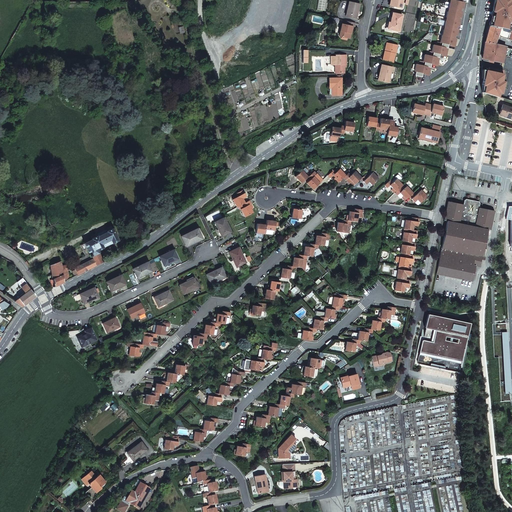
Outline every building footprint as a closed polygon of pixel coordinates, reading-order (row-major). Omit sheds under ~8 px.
[(462,8),(464,1),(454,0),(448,0),(448,3),(447,3),(446,8),(447,8),(447,12),(445,11),(444,17),(445,17),(445,21),(444,20),(443,26),(444,26),(443,29),(442,29),(441,35),(439,42),(441,42),(440,46),(433,45),(431,52),(433,52),(432,56),(424,54),(423,61),(424,62),(423,65),(416,63),(414,71),(415,71),(415,75),(421,76),(422,72),(428,74),(431,63),(437,64),(439,53),(446,55),(448,44),(454,45),(456,38),(453,37),(454,35),(457,35),(458,29),(455,28),(456,26),(458,26),(460,20),(457,19),(458,16),(461,17),(462,10),(459,10),(460,8),(462,8)] [(496,13),(492,27),(509,31),(511,32),(511,31),(511,0),(498,0),(498,1),(496,1),(493,12),(496,13)] [(345,15),(355,18),(358,4),(348,1),(345,15)] [(387,28),(398,31),(401,14),(392,12),(390,22),(388,22),(387,28)] [(354,22),(345,21),(345,24),(340,23),(338,36),(349,38),(351,26),(353,26),(354,22)] [(511,31),(511,32),(509,31),(492,27),(490,26),(486,41),(496,44),(498,37),(511,40),(511,31)] [(505,46),(496,44),(486,41),(486,44),(485,50),(483,60),(493,62),(494,61),(504,63),(508,48),(505,47),(505,46)] [(397,45),(387,43),(385,51),(384,51),(382,59),(393,62),(395,53),(397,45)] [(330,56),(330,65),(335,65),(335,73),(344,73),(344,67),(344,64),(345,64),(345,55),(335,55),(335,56),(330,56)] [(389,81),(392,66),(381,64),(379,72),(380,73),(379,79),(389,81)] [(489,71),(483,69),(483,78),(484,78),(483,85),(483,92),(498,97),(499,91),(502,92),(504,80),(502,80),(504,70),(490,67),(489,71)] [(340,78),(339,78),(336,78),(328,78),(328,87),(332,87),(332,95),(340,95),(340,78)] [(422,114),(426,115),(429,105),(425,104),(424,107),(413,104),(411,112),(422,115),(422,114)] [(429,105),(426,115),(430,116),(430,113),(441,115),(443,107),(433,104),(432,106),(429,105)] [(503,115),(508,117),(511,109),(511,107),(502,104),(499,114),(503,115)] [(375,122),(376,118),(366,116),(365,126),(374,127),(375,122)] [(387,124),(388,119),(379,118),(378,123),(375,122),(374,127),(374,131),(386,133),(386,130),(387,124)] [(391,120),(388,119),(387,124),(386,130),(386,133),(386,135),(395,136),(396,127),(392,126),(392,122),(391,120)] [(343,127),(340,127),(339,129),(339,134),(343,134),(344,131),(352,132),(353,124),(344,122),(343,127)] [(437,132),(438,128),(431,126),(430,130),(420,128),(417,136),(427,139),(426,141),(431,143),(431,141),(435,142),(438,133),(437,132)] [(332,141),(337,142),(338,136),(339,134),(339,129),(330,128),(329,136),(332,136),(332,141)] [(336,184),(342,178),(345,176),(338,169),(334,173),(332,170),(327,175),(329,178),(332,176),(335,179),(333,180),(336,184)] [(300,183),(307,176),(301,170),(294,176),(300,183)] [(312,189),(319,183),(313,177),(316,174),(313,171),(307,176),(309,179),(306,182),(312,189)] [(359,179),(360,178),(354,171),(350,175),(348,173),(345,176),(342,178),(345,180),(348,183),(349,183),(352,186),(359,179)] [(378,179),(371,172),(367,176),(365,174),(360,178),(359,179),(365,185),(368,182),(371,185),(378,179)] [(394,193),(400,187),(402,185),(396,178),(392,182),(390,180),(384,186),(386,188),(389,186),(392,189),(390,190),(394,193)] [(409,196),(412,193),(406,186),(403,190),(400,187),(394,193),(397,195),(398,194),(404,201),(409,196)] [(234,199),(238,206),(240,205),(246,202),(244,198),(247,196),(244,189),(237,193),(239,196),(234,199)] [(416,194),(414,191),(412,193),(409,196),(414,202),(415,201),(418,204),(419,205),(427,196),(421,190),(416,194)] [(487,229),(490,229),(494,211),(479,208),(480,203),(478,201),(466,199),(464,200),(463,204),(448,201),(444,220),(447,221),(436,274),(472,281),(475,266),(479,267),(481,259),(484,260),(486,250),(483,249),(487,229)] [(246,202),(240,205),(247,216),(254,212),(252,208),(254,207),(250,200),(246,202)] [(300,219),(301,210),(292,209),(291,218),(300,219)] [(361,218),(362,210),(358,210),(354,209),(353,212),(348,211),(347,215),(345,215),(344,220),(348,221),(350,221),(356,222),(357,217),(361,218)] [(222,236),(232,231),(224,216),(214,221),(222,236)] [(405,219),(404,229),(410,230),(413,230),(414,226),(417,226),(419,219),(411,218),(411,220),(405,219)] [(275,221),(266,220),(265,223),(265,225),(265,229),(274,230),(275,221)] [(345,224),(349,224),(350,221),(348,221),(344,220),(342,220),(341,223),(336,222),(335,232),(344,233),(345,224)] [(255,233),(264,234),(265,229),(265,225),(256,224),(255,233)] [(78,275),(103,261),(98,251),(104,248),(103,247),(112,243),(113,243),(119,240),(112,228),(107,231),(107,232),(98,236),(92,239),(84,243),(89,254),(91,257),(92,256),(94,259),(75,268),(78,275)] [(190,242),(201,237),(197,228),(181,236),(186,246),(191,243),(190,242)] [(402,241),(408,242),(411,243),(414,243),(415,238),(416,238),(417,231),(413,230),(410,230),(404,229),(402,241)] [(328,240),(329,234),(321,233),(321,236),(316,235),(314,245),(316,245),(318,245),(323,246),(324,240),(328,240)] [(410,255),(413,255),(415,243),(414,243),(411,243),(408,242),(408,245),(401,244),(400,254),(406,255),(410,255)] [(306,256),(312,257),(313,248),(317,249),(318,245),(316,245),(314,245),(309,244),(309,247),(304,246),(302,255),(304,256),(306,256)] [(238,267),(247,262),(239,247),(230,252),(238,267)] [(163,265),(178,258),(173,249),(159,256),(163,265)] [(304,256),(302,255),(298,255),(298,258),(293,257),(291,267),(295,267),(301,268),(304,271),(306,256),(304,256)] [(398,266),(404,267),(408,267),(409,262),(412,263),(413,255),(410,255),(406,255),(406,257),(400,256),(398,266)] [(54,283),(55,287),(65,281),(60,261),(50,266),(53,279),(51,279),(52,284),(54,283)] [(137,278),(151,271),(147,262),(132,269),(137,278)] [(295,267),(291,267),(287,266),(286,269),(281,268),(280,278),(289,279),(291,271),(295,271),(295,267)] [(212,283),(226,276),(222,267),(207,274),(212,283)] [(397,278),(403,279),(405,280),(406,280),(407,275),(410,275),(411,268),(408,267),(404,267),(404,270),(398,269),(397,278)] [(110,291),(124,284),(120,275),(106,282),(110,291)] [(22,278),(17,282),(21,287),(25,283),(26,283),(22,278)] [(185,293),(199,286),(195,278),(181,285),(185,293)] [(409,288),(410,280),(406,280),(405,280),(403,279),(402,282),(396,281),(395,290),(404,292),(405,287),(409,288)] [(269,290),(275,291),(278,292),(279,283),(270,282),(269,290)] [(22,307),(35,296),(26,284),(22,288),(25,292),(14,301),(22,307)] [(85,304),(98,297),(93,288),(80,294),(85,304)] [(159,306),(173,299),(169,290),(154,297),(159,306)] [(269,290),(265,290),(264,299),(273,300),(275,291),(269,290)] [(347,295),(339,294),(339,298),(333,297),(332,306),(340,307),(343,307),(344,303),(342,303),(343,299),(347,299),(347,295)] [(133,318),(145,312),(141,303),(128,309),(133,318)] [(266,305),(257,304),(257,307),(251,306),(251,310),(249,310),(248,315),(260,317),(261,312),(265,313),(266,305)] [(340,307),(332,306),(331,309),(326,308),(324,317),(328,318),(336,319),(336,315),(335,315),(335,310),(339,310),(340,307)] [(393,307),(388,306),(387,309),(382,309),(381,312),(380,312),(379,318),(385,319),(390,319),(391,314),(395,315),(396,308),(395,307),(393,307)] [(230,313),(222,312),(222,315),(217,314),(215,324),(218,324),(225,325),(226,316),(230,317),(230,313)] [(474,322),(428,314),(419,356),(464,365),(474,322)] [(324,317),(320,316),(320,320),(314,319),(313,328),(317,329),(324,330),(325,326),(323,325),(324,321),(327,321),(328,318),(324,317)] [(108,333),(120,327),(116,318),(103,324),(108,333)] [(371,329),(373,329),(380,330),(381,321),(385,322),(385,319),(379,318),(377,318),(377,321),(372,320),(371,329)] [(154,334),(157,335),(166,336),(167,328),(169,328),(170,324),(162,323),(161,326),(156,326),(154,334)] [(215,324),(210,323),(210,326),(205,325),(203,334),(207,335),(213,336),(214,327),(218,328),(218,324),(215,324)] [(84,347),(98,340),(93,328),(87,331),(88,333),(79,337),(84,347)] [(313,328),(309,328),(308,331),(303,330),(301,339),(313,341),(313,336),(312,336),(313,332),(316,333),(317,329),(313,328)] [(358,340),(361,341),(368,341),(369,333),(373,333),(373,329),(371,329),(365,328),(365,331),(359,331),(359,334),(352,333),(352,339),(358,340)] [(143,345),(156,347),(157,342),(153,342),(153,343),(152,342),(152,338),(156,339),(157,335),(154,334),(149,334),(149,337),(143,336),(141,345),(143,345)] [(207,335),(203,334),(199,334),(198,337),(193,336),(192,345),(201,346),(203,338),(206,338),(207,335)] [(357,344),(360,344),(361,341),(358,340),(352,339),(352,342),(347,342),(346,351),(356,352),(357,345),(357,344)] [(143,349),(143,345),(141,345),(139,345),(126,343),(125,346),(130,347),(128,356),(140,358),(141,353),(139,353),(139,349),(143,349)] [(271,348),(269,347),(268,350),(263,349),(261,359),(265,359),(273,361),(274,356),(272,356),(272,351),(276,352),(276,348),(271,348)] [(372,357),(374,367),(379,366),(379,364),(384,363),(393,361),(391,353),(386,352),(382,353),(381,355),(377,356),(372,357)] [(261,359),(257,358),(257,361),(251,361),(249,370),(259,371),(259,367),(264,367),(265,359),(261,359)] [(314,368),(318,369),(319,368),(324,369),(324,361),(320,360),(311,358),(309,368),(314,368)] [(176,365),(174,374),(177,374),(187,376),(188,366),(185,365),(185,366),(176,365)] [(245,373),(237,371),(233,367),(232,374),(231,378),(227,378),(226,382),(234,383),(242,385),(242,380),(240,380),(240,376),(244,376),(245,373)] [(309,368),(305,367),(304,376),(313,377),(314,368),(309,368)] [(174,374),(167,373),(166,382),(170,382),(173,383),(175,383),(177,374),(174,374)] [(170,382),(166,382),(161,381),(161,384),(156,384),(154,393),(160,394),(164,394),(165,386),(169,386),(170,382)] [(234,383),(226,382),(226,385),(220,385),(219,394),(222,394),(230,396),(231,391),(229,391),(229,387),(233,387),(234,383)] [(291,394),(295,394),(301,395),(302,387),(306,387),(307,384),(298,383),(298,386),(293,385),(292,389),(287,388),(287,393),(291,394)] [(160,394),(154,393),(151,392),(151,396),(145,395),(145,399),(143,399),(142,404),(154,405),(154,401),(158,401),(160,394)] [(219,394),(215,393),(215,396),(208,395),(207,404),(216,406),(217,402),(221,402),(222,394),(219,394)] [(280,405),(283,405),(289,406),(290,398),(294,398),(295,394),(291,394),(287,393),(286,396),(281,396),(280,405)] [(270,416),(277,417),(278,408),(282,409),(283,405),(280,405),(275,404),(274,407),(269,406),(268,416),(270,416)] [(269,423),(270,416),(268,416),(262,415),(262,418),(257,417),(256,421),(254,421),(253,426),(265,427),(265,423),(269,423)] [(204,429),(208,430),(216,431),(217,423),(218,423),(219,419),(211,418),(211,421),(205,420),(204,429)] [(194,440),(204,442),(204,437),(207,437),(208,430),(204,429),(196,428),(194,440)] [(296,446),(293,443),(296,439),(292,435),(279,449),(280,458),(290,457),(290,453),(296,446)] [(180,446),(181,438),(173,437),(173,440),(167,439),(166,449),(175,450),(176,445),(180,446)] [(127,453),(133,461),(147,450),(141,442),(127,453)] [(246,452),(250,453),(251,445),(243,444),(243,447),(237,447),(237,450),(235,450),(234,456),(246,457),(246,452)] [(295,472),(295,464),(283,464),(284,488),(292,488),(292,487),(294,485),(298,485),(298,479),(293,479),(293,472),(295,472)] [(196,478),(197,482),(202,481),(208,480),(207,475),(205,476),(204,472),(199,473),(198,466),(190,468),(192,479),(196,478)] [(87,485),(89,483),(91,482),(93,485),(92,486),(96,492),(102,487),(101,486),(106,481),(99,474),(96,477),(91,471),(81,478),(87,485)] [(265,483),(267,483),(265,475),(255,477),(259,494),(267,492),(265,483)] [(208,480),(202,481),(203,485),(200,486),(201,490),(207,489),(208,493),(210,493),(218,491),(216,482),(211,483),(210,480),(208,480)] [(124,496),(116,509),(117,509),(122,511),(123,511),(129,503),(137,507),(143,498),(145,499),(150,489),(140,483),(135,492),(131,491),(127,498),(124,496)] [(208,493),(202,494),(203,498),(206,497),(208,506),(210,505),(217,504),(215,495),(211,496),(210,493),(208,493)]
